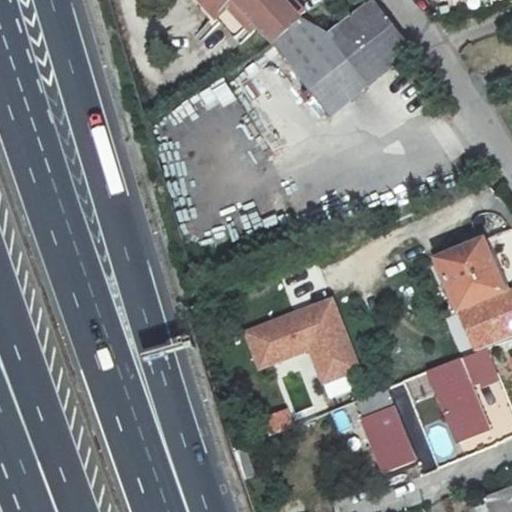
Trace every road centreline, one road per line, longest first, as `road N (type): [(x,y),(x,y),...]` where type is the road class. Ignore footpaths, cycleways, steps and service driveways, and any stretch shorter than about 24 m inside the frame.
road 1 (motorway): [(193,511),(50,0)]
road 2 (motorway): [(162,511),(0,54)]
road 3 (unknown): [(511,207),(256,297)]
road 4 (motorway): [(0,295),(80,511)]
road 5 (residential): [(395,0),(450,66),(511,164)]
road 6 (residential): [(360,511),(511,454)]
